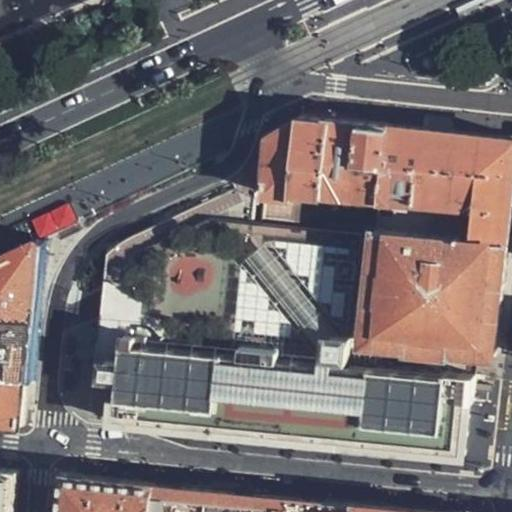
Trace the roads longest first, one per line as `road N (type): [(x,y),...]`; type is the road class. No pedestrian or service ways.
road 1 (residential): [(503,493),(45,444)]
road 2 (residential): [(45,444),(56,294),(79,245),(104,223),(235,160),(268,94)]
road 3 (primary): [(0,177),(389,0)]
road 4 (unknown): [(162,292),(220,281),(462,313),(488,361)]
road 5 (primary): [(0,143),(242,30)]
road 6 (residential): [(268,94),(309,83),(511,105)]
